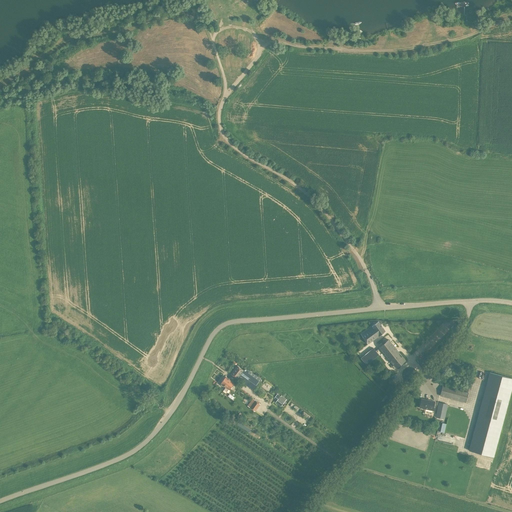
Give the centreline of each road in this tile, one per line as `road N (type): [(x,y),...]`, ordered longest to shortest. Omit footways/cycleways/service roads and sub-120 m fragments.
road 1 (unclassified): [(0,499),(136,447),(170,412),(210,336),(227,323),(469,301)]
road 2 (track): [(511,15),(407,48),(261,42),(225,96),(221,131),(233,148),(295,183),(350,245)]
road 3 (track): [(471,34),(462,50),(457,118),(376,129),(360,261)]
road 4 (unclassified): [(307,511),(459,334),(469,301)]
road 5 (track): [(0,86),(80,38),(189,12),(213,31)]
road 6 (track): [(225,96),(213,31),(241,27),(261,42)]
